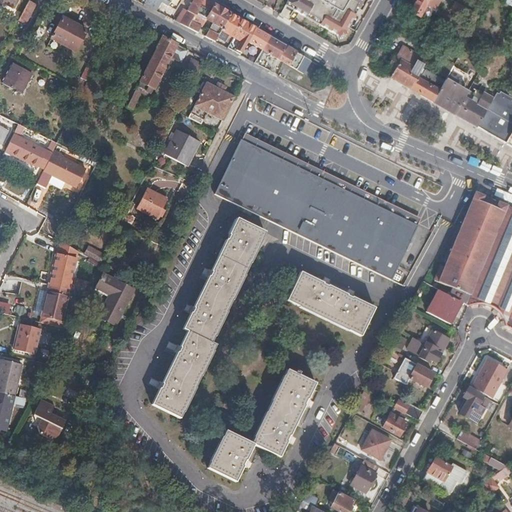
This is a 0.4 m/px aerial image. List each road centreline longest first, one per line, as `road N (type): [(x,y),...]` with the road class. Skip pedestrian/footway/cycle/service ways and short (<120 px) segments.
road 1 (tertiary): [(111,0),(318,110),(355,120)]
road 2 (residential): [(511,351),(479,334),(378,511)]
road 3 (tertiary): [(355,120),(511,189)]
road 4 (tertiary): [(349,68),(233,0)]
